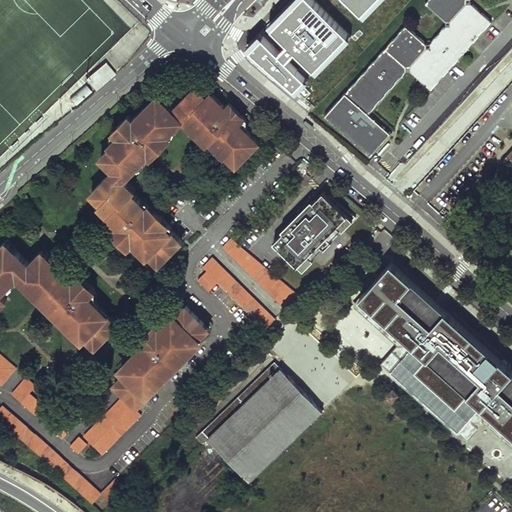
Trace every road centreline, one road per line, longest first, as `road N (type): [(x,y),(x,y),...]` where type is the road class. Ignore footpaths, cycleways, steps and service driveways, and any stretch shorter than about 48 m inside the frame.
road 1 (tertiary): [(310,137),(511,311)]
road 2 (tertiary): [(203,48),(310,137)]
